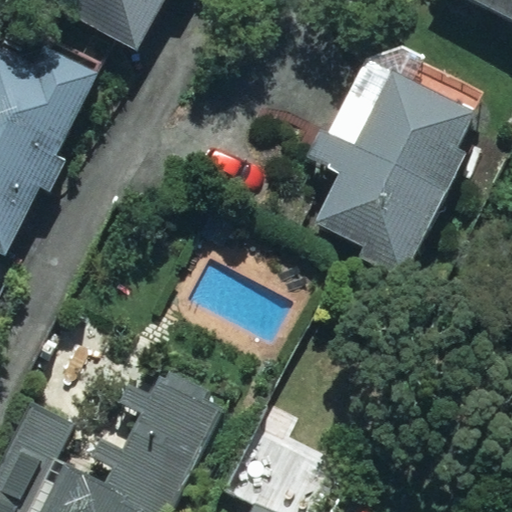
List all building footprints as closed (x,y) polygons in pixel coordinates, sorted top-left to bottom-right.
[(57,0),(50,16),(144,60),(172,0),(176,0),(187,5),(189,0),(57,0)] [(511,0),(454,0),(511,29),(511,0)] [(481,128),(416,97),(432,66),(379,40),(329,141),(339,146),(299,228),(411,283),(468,164),(465,162),(481,128)] [(44,70),(0,49),(0,262),(8,267),(40,197),(57,205),(72,171),(61,166),(103,75),(52,51),(44,70)] [(180,511),(232,411),(166,378),(155,399),(134,389),(124,410),(134,415),(123,438),(106,430),(90,462),(114,474),(108,485),(64,463),(81,429),(39,407),(0,483),(0,511),(180,511)]
